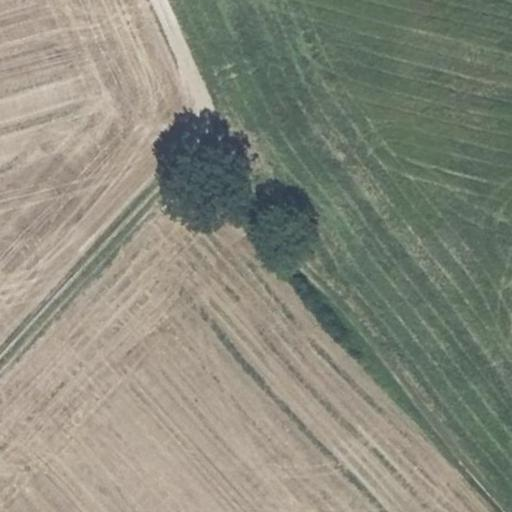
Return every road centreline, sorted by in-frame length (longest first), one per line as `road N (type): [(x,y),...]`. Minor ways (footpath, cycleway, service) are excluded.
road 1 (track): [(214,122),(272,227),(504,511)]
road 2 (track): [(214,122),(156,179),(0,378)]
road 3 (track): [(158,0),(214,122)]
